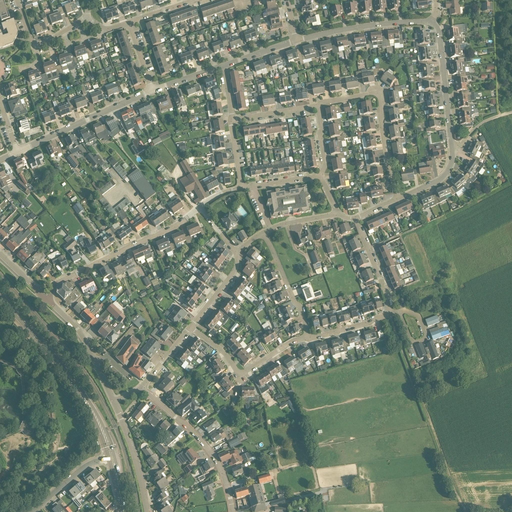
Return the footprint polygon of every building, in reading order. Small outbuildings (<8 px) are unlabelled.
[(130,14),(127,6),(126,2),(126,1),(125,0),(122,0),(116,2),(117,5),(120,12),(123,11),(124,16),(130,14)] [(135,1),(134,0),(130,0),(126,1),(126,2),(127,6),(130,14),(136,13),(134,8),(137,7),(135,1)] [(134,0),(135,1),(137,7),(140,6),(142,11),(147,9),(144,0),(134,0)] [(154,1),(153,0),(144,0),(147,9),(153,7),(151,2),(154,1)] [(387,9),(385,0),(379,0),(380,0),(379,0),(380,2),(375,3),(376,13),(384,12),(383,9),(387,9)] [(401,7),(400,0),(389,0),(391,11),(398,10),(398,7),(401,7)] [(415,0),(417,10),(428,9),(427,1),(424,2),(424,0),(415,0)] [(233,15),(232,13),(231,10),(234,9),(231,1),(226,2),(230,14),(231,16),(233,15)] [(372,10),(371,1),(368,1),(368,4),(361,5),(362,14),(369,13),(369,10),(372,10)] [(69,5),(68,2),(61,4),(62,8),(61,8),(63,15),(66,14),(67,15),(70,14),(71,16),(73,15),(69,5)] [(228,15),(230,14),(226,2),(221,4),(224,12),(227,11),(228,15)] [(312,11),(312,10),(315,10),(316,9),(315,5),(313,4),(309,5),(309,2),(303,3),(303,6),(301,7),(303,13),(312,11)] [(446,3),(446,7),(446,9),(450,9),(451,15),(459,15),(458,8),(459,7),(459,2),(446,3)] [(75,3),(69,5),(73,15),(75,15),(75,14),(75,13),(78,11),(75,3)] [(275,3),(266,5),(267,10),(266,10),(267,14),(279,11),(277,6),(276,6),(275,3)] [(357,3),(346,4),(347,16),(355,15),(354,12),(358,12),(357,6),(357,3)] [(493,11),(493,4),(482,4),(482,12),(493,11)] [(120,12),(117,5),(109,8),(110,12),(113,20),(119,18),(117,13),(120,12)] [(216,6),(211,7),(214,16),(216,15),(218,18),(220,17),(216,6)] [(344,14),(342,7),(332,9),(334,19),(341,17),(340,14),(344,14)] [(63,15),(61,8),(58,9),(60,13),(54,15),(58,25),(60,25),(59,25),(59,23),(63,22),(61,16),(63,15)] [(198,27),(197,25),(195,20),(198,19),(195,9),(190,10),(194,22),(195,26),(196,27),(198,27)] [(200,11),(203,19),(206,18),(207,22),(209,21),(206,9),(200,11)] [(191,23),(194,22),(190,10),(185,12),(187,20),(190,19),(191,23)] [(104,11),(101,12),(103,18),(106,17),(107,22),(113,20),(110,12),(104,14),(104,11)] [(269,17),(270,22),(279,20),(278,17),(280,16),(279,11),(267,14),(267,17),(269,17)] [(44,14),(46,18),(48,25),(51,24),(52,26),(55,24),(56,26),(58,25),(54,15),(51,16),(49,13),(44,14)] [(317,23),(315,15),(314,15),(313,13),(307,15),(308,18),(305,19),(307,25),(317,23)] [(48,25),(46,18),(44,14),(41,16),(44,24),(39,26),(42,35),(45,35),(44,35),(44,33),(47,32),(45,26),(48,25)] [(185,29),(183,25),(179,14),(174,16),(177,24),(180,23),(181,26),(180,27),(181,30),(185,29)] [(2,34),(0,34),(0,47),(2,47),(2,48),(13,45),(15,41),(14,41),(13,40),(15,36),(16,37),(18,33),(14,23),(13,23),(12,20),(5,23),(6,23),(1,25),(3,31),(6,30),(8,35),(3,37),(2,34)] [(271,27),(270,27),(270,31),(282,28),(281,23),(280,23),(279,20),(270,22),(271,27)] [(159,27),(163,26),(165,25),(164,23),(162,23),(159,24),(158,22),(146,26),(147,31),(159,27)] [(257,32),(255,24),(252,25),(253,28),(249,29),(248,27),(247,27),(246,27),(248,30),(248,33),(251,41),(257,39),(255,33),(257,32)] [(449,36),(461,34),(464,34),(463,25),(454,26),(455,29),(447,30),(448,33),(449,36)] [(42,35),(39,26),(33,28),(36,36),(40,35),(41,36),(40,36),(41,37),(42,35)] [(159,27),(147,31),(149,36),(157,33),(156,31),(160,29),(159,27)] [(239,31),(241,36),(241,38),(244,37),(246,43),(251,41),(248,33),(248,30),(246,27),(241,28),(242,30),(239,31)] [(428,33),(425,33),(425,30),(416,31),(417,35),(418,35),(419,40),(430,39),(429,35),(428,33)] [(393,33),(394,41),(394,45),(400,44),(400,45),(403,45),(403,42),(402,36),(399,36),(399,32),(393,33)] [(114,39),(115,42),(127,38),(125,33),(117,35),(118,38),(114,39)] [(394,45),(394,41),(393,33),(388,33),(388,37),(385,37),(386,47),(390,47),(390,45),(394,45)] [(373,47),(378,46),(376,34),(371,35),(371,38),(368,39),(370,50),(373,49),(373,47)] [(378,48),(386,47),(385,37),(382,37),(382,34),(376,34),(378,46),(378,48)] [(462,43),(461,34),(449,36),(449,38),(448,38),(449,41),(456,40),(456,43),(462,43)] [(227,47),(229,46),(231,50),(236,48),(233,40),(232,36),(227,38),(226,36),(223,37),(226,45),(227,47)] [(361,48),(366,47),(367,50),(370,50),(368,39),(365,39),(365,36),(359,37),(361,48)] [(162,37),(151,41),(153,46),(161,44),(160,41),(163,40),(162,37)] [(223,46),(226,45),(223,37),(220,38),(221,43),(216,44),(219,52),(225,51),(223,46)] [(356,49),(361,48),(359,37),(354,38),(354,41),(351,42),(352,48),(353,52),(356,51),(356,49)] [(241,46),(238,38),(233,40),(236,48),(241,46)] [(349,48),(352,48),(351,42),(348,42),(348,39),(342,40),(344,48),(349,47),(349,48)] [(430,42),(430,39),(419,40),(419,43),(417,43),(414,44),(414,49),(418,48),(424,48),(424,45),(430,44),(429,43),(430,42)] [(335,45),(335,46),(336,54),(340,54),(339,49),(344,48),(342,40),(337,41),(338,44),(335,45)] [(108,54),(106,48),(105,45),(104,44),(102,45),(101,43),(100,44),(99,41),(95,42),(100,57),(108,54)] [(88,49),(92,60),(100,57),(95,42),(91,44),(91,47),(90,47),(91,48),(88,49)] [(327,52),(332,51),(333,55),(336,54),(335,46),(331,47),(330,42),(325,43),(327,52)] [(130,48),(128,43),(120,46),(121,49),(118,50),(119,52),(130,48)] [(207,43),(204,44),(205,46),(200,48),(204,60),(209,58),(206,49),(209,48),(207,43)] [(323,57),(323,56),(328,55),(327,52),(325,43),(320,44),(321,49),(318,50),(320,58),(323,57)] [(450,53),(465,51),(464,51),(465,46),(463,46),(462,43),(456,43),(457,46),(449,47),(450,50),(450,53)] [(211,46),(212,47),(214,54),(219,52),(216,44),(211,46)] [(187,64),(182,50),(181,45),(178,46),(180,51),(181,53),(178,54),(182,66),(187,64)] [(87,55),(88,58),(89,61),(92,60),(88,49),(86,50),(85,49),(84,49),(83,46),(79,48),(82,57),(87,55)] [(152,50),(154,55),(162,53),(161,50),(165,49),(164,46),(152,50)] [(308,47),(311,59),(316,58),(317,59),(320,58),(318,50),(315,51),(313,46),(308,47)] [(199,61),(204,60),(200,48),(196,49),(195,47),(194,47),(191,48),(194,56),(196,55),(199,61)] [(312,62),(311,59),(308,47),(303,49),(304,53),(301,54),(302,57),(304,64),(312,62)] [(73,57),(73,59),(75,65),(83,62),(82,57),(79,48),(74,50),(75,52),(74,53),(75,56),(73,57)] [(182,50),(187,64),(193,62),(191,57),(194,56),(191,48),(188,49),(188,51),(185,52),(184,49),(182,50)] [(420,53),(421,57),(432,55),(431,52),(430,52),(430,50),(424,51),(424,48),(418,48),(418,54),(420,53)] [(295,63),(300,62),(301,66),(304,65),(304,64),(302,57),(301,54),(298,55),(296,51),(291,52),(294,61),(295,63)] [(465,59),(465,51),(450,53),(451,55),(450,55),(450,58),(458,57),(458,60),(464,60),(465,59)] [(294,61),(291,52),(286,54),(287,59),(284,60),(286,66),(288,70),(291,69),(289,62),(294,61)] [(134,59),(132,53),(124,56),(125,59),(121,60),(122,62),(134,59)] [(63,56),(66,65),(68,70),(76,67),(75,65),(73,59),(71,60),(70,57),(68,57),(67,55),(63,56)] [(432,55),(421,57),(421,62),(419,62),(419,65),(426,65),(426,62),(431,61),(431,59),(432,59),(432,55)] [(68,70),(66,65),(63,56),(59,58),(60,60),(59,61),(60,66),(58,67),(60,73),(61,76),(64,75),(63,72),(68,70)] [(275,58),(277,66),(283,64),(283,67),(286,66),(284,60),(281,61),(280,56),(275,58)] [(158,66),(166,63),(165,60),(168,59),(167,57),(156,61),(158,66)] [(268,65),(270,72),(273,71),(272,68),(277,66),(275,58),(269,60),(271,64),(268,65)] [(466,63),(464,63),(464,60),(458,60),(458,63),(451,64),(451,67),(452,67),(452,70),(465,68),(467,68),(466,63)] [(267,70),(267,73),(270,72),(268,65),(265,66),(264,62),(259,64),(261,72),(267,70)] [(61,76),(60,73),(58,67),(55,68),(54,65),(53,65),(52,63),(48,64),(51,73),(53,79),(58,77),(61,76)] [(53,79),(51,73),(48,64),(43,66),(44,68),(43,69),(45,75),(42,75),(45,81),(46,85),(49,84),(48,80),(53,79)] [(252,71),(254,77),(257,76),(256,74),(261,72),(259,64),(253,65),(255,70),(252,71)] [(422,68),(423,73),(433,72),(433,68),(432,69),(432,67),(426,67),(426,65),(419,65),(420,68),(422,68)] [(169,73),(168,70),(172,69),(171,67),(159,71),(161,76),(169,73)] [(466,73),(465,71),(466,71),(465,68),(452,70),(452,72),(452,75),(460,74),(460,77),(470,76),(470,74),(469,73),(466,73)] [(127,77),(137,74),(136,69),(128,71),(129,75),(127,76),(127,77)] [(373,70),(373,71),(367,71),(368,75),(369,84),(375,83),(374,77),(377,76),(376,70),(373,70)] [(389,70),(387,73),(381,81),(386,84),(391,77),(394,73),(389,70)] [(46,85),(45,81),(42,75),(40,76),(39,73),(38,74),(37,71),(32,73),(36,84),(42,82),(43,86),(46,85)] [(360,79),(363,79),(364,85),(369,84),(368,75),(362,76),(362,72),(359,73),(360,79)] [(421,79),(421,82),(429,81),(428,81),(427,79),(433,78),(433,76),(434,76),(433,72),(423,73),(423,79),(421,79)] [(37,85),(36,84),(32,73),(28,74),(29,77),(28,77),(29,80),(26,81),(28,87),(31,86),(31,87),(37,85)] [(359,89),(357,80),(360,79),(359,73),(356,73),(357,79),(351,80),(353,89),(359,89)] [(456,86),(466,85),(467,85),(467,82),(470,81),(471,80),(471,76),(470,76),(460,77),(460,80),(456,81),(456,83),(455,83),(456,86)] [(351,80),(351,77),(345,78),(342,78),(344,85),(346,84),(347,90),(353,89),(351,80)] [(390,88),(396,80),(391,77),(386,84),(390,88)] [(342,78),(340,79),(340,78),(334,79),(335,83),(336,92),(342,91),(341,85),(344,85),(342,78)] [(129,86),(130,86),(131,88),(141,85),(139,79),(132,82),(128,83),(129,86)] [(204,82),(207,90),(211,88),(214,96),(218,94),(219,94),(218,91),(218,90),(217,86),(217,88),(215,89),(211,79),(204,82)] [(327,88),(330,87),(331,93),(336,92),(335,83),(329,84),(329,80),(326,81),(327,88)] [(325,94),(324,88),(327,88),(326,81),(323,81),(323,85),(318,86),(319,95),(325,94)] [(421,82),(419,82),(420,88),(421,88),(422,91),(435,90),(435,84),(429,84),(429,81),(421,82)] [(6,94),(15,91),(13,85),(15,85),(15,82),(9,84),(10,86),(6,88),(7,89),(4,90),(6,94)] [(110,85),(111,87),(113,96),(119,94),(117,89),(120,88),(118,82),(110,85)] [(309,84),(310,91),(313,90),(314,96),(319,95),(318,86),(312,87),(312,83),(309,84)] [(303,101),(309,100),(307,91),(310,91),(309,84),(306,84),(307,91),(302,91),(303,101)] [(79,100),(82,108),(87,107),(86,102),(88,101),(86,95),(83,85),(80,87),(84,98),(79,100)] [(113,96),(111,87),(110,85),(102,88),(104,94),(107,93),(108,97),(113,96)] [(201,92),(198,85),(193,87),(193,86),(186,89),(188,97),(196,94),(195,94),(201,92)] [(463,91),(463,94),(469,94),(469,88),(466,88),(466,85),(456,86),(456,90),(457,90),(457,92),(463,91)] [(95,95),(98,103),(103,101),(101,95),(104,94),(102,88),(94,90),(95,95)] [(301,88),(296,89),(293,89),(294,96),(297,96),(298,102),(303,101),(302,91),(301,88)] [(294,96),(293,89),(290,90),(290,93),(285,94),(286,104),(292,103),(291,97),(294,96)] [(401,90),(395,91),(395,94),(389,95),(390,100),(399,99),(398,93),(402,93),(401,90)] [(13,101),(13,100),(20,98),(19,95),(17,96),(15,91),(6,94),(7,98),(10,97),(10,98),(12,98),(13,101)] [(183,99),(180,91),(174,93),(177,102),(175,102),(178,110),(186,107),(183,99)] [(273,93),(268,94),(270,106),(275,106),(274,99),(277,99),(276,92),(273,93)] [(286,104),(285,94),(279,95),(279,92),(276,92),(277,99),(280,98),(281,105),(286,104)] [(424,94),(424,96),(423,98),(423,103),(427,103),(437,102),(436,96),(431,96),(431,93),(424,94)] [(469,94),(463,94),(463,97),(458,98),(458,100),(457,100),(457,103),(468,102),(477,102),(476,96),(476,93),(471,93),(469,94)] [(86,95),(88,101),(91,100),(93,105),(98,103),(95,95),(90,96),(89,94),(86,95)] [(270,106),(268,94),(267,94),(259,95),(260,102),(263,101),(264,107),(270,106)] [(157,103),(161,113),(172,109),(168,96),(163,98),(164,100),(157,103)] [(20,98),(13,100),(14,103),(9,104),(13,114),(22,111),(24,111),(22,105),(21,106),(19,101),(21,101),(20,98)] [(70,100),(69,98),(66,99),(69,106),(63,107),(66,116),(72,114),(69,107),(72,106),(70,100)] [(82,108),(79,100),(74,102),(73,99),(70,100),(72,106),(75,105),(77,110),(82,108)] [(391,106),(397,105),(397,107),(404,106),(404,103),(400,104),(399,99),(390,100),(391,106)] [(214,105),(214,102),(207,104),(208,107),(211,106),(212,111),(221,110),(220,104),(214,105)] [(438,107),(437,102),(427,103),(428,106),(425,106),(426,112),(429,111),(429,112),(433,111),(432,108),(438,107)] [(474,106),(470,105),(468,105),(468,102),(457,103),(458,107),(459,107),(459,109),(465,108),(465,111),(471,110),(474,110),(474,106)] [(153,106),(150,107),(149,104),(143,106),(148,119),(149,121),(151,123),(155,122),(154,120),(154,119),(153,117),(151,114),(153,114),(153,115),(154,115),(155,115),(157,114),(153,106)] [(139,120),(141,124),(141,125),(142,125),(144,128),(145,126),(151,123),(149,121),(148,119),(143,106),(137,109),(140,116),(140,115),(141,118),(139,120)] [(398,110),(405,109),(404,106),(397,107),(398,110),(389,112),(390,117),(399,116),(398,110)] [(47,112),(48,115),(50,123),(56,121),(54,115),(56,114),(54,108),(54,107),(51,109),(50,110),(49,111),(47,112)] [(58,109),(57,107),(54,108),(56,114),(59,113),(61,118),(66,116),(63,107),(58,109)] [(367,118),(367,115),(373,114),(372,109),(363,110),(363,116),(360,116),(360,119),(367,118)] [(137,120),(136,119),(135,117),(134,117),(132,110),(126,113),(130,122),(132,126),(133,128),(136,133),(144,129),(144,128),(142,125),(141,125),(141,124),(139,120),(137,120)] [(209,118),(209,121),(216,119),(215,117),(222,115),(221,110),(212,111),(213,117),(209,118)] [(433,111),(429,112),(429,115),(427,115),(428,121),(434,120),(434,117),(439,116),(439,110),(433,111)] [(474,110),(471,110),(465,111),(465,114),(460,114),(460,116),(459,117),(459,120),(470,119),(472,119),(472,116),(475,115),(478,114),(478,110),(474,110)] [(120,115),(127,131),(133,128),(132,126),(130,122),(126,113),(120,115)] [(42,126),(50,123),(48,115),(42,117),(41,114),(38,115),(42,126)] [(341,119),(337,120),(336,115),(327,116),(328,122),(334,121),(335,123),(341,122),(341,119)] [(391,123),(397,122),(398,125),(404,124),(404,121),(403,121),(402,115),(399,116),(390,117),(391,123)] [(30,131),(29,128),(26,121),(25,118),(17,121),(18,124),(16,124),(19,134),(23,133),(30,131)] [(360,119),(357,120),(358,128),(361,128),(365,127),(375,125),(374,120),(368,121),(367,118),(360,119)] [(118,132),(117,129),(112,119),(106,122),(108,126),(105,128),(107,132),(109,136),(112,135),(118,132)] [(216,119),(209,121),(205,121),(206,124),(210,123),(210,129),(214,128),(223,127),(222,121),(216,122),(216,119)] [(465,128),(473,127),(473,124),(470,124),(470,119),(459,120),(460,124),(461,124),(461,126),(466,125),(467,128),(465,128)] [(335,123),(335,126),(329,127),(330,133),(339,131),(338,126),(342,125),(341,122),(335,123)] [(426,133),(435,132),(435,129),(440,128),(440,122),(430,123),(430,127),(428,127),(428,129),(426,130),(426,133)] [(108,137),(109,136),(107,132),(104,133),(100,124),(93,127),(96,135),(97,135),(98,138),(100,140),(103,139),(104,142),(109,140),(108,137)] [(398,125),(398,127),(389,129),(390,135),(400,133),(399,128),(405,126),(404,124),(398,125)] [(368,135),(367,132),(376,131),(375,125),(365,127),(366,132),(361,133),(361,136),(368,135)] [(31,127),(29,128),(30,131),(23,133),(25,138),(27,137),(29,136),(42,132),(40,127),(32,130),(31,127)] [(209,135),(210,138),(216,137),(216,134),(224,132),(223,127),(214,128),(215,134),(209,135)] [(92,133),(88,134),(87,130),(81,133),(84,141),(86,144),(89,142),(89,143),(96,141),(92,133)] [(331,138),(337,137),(337,140),(344,139),(344,136),(340,137),(339,131),(330,133),(331,138)] [(162,142),(171,137),(169,134),(168,132),(159,136),(162,142)] [(405,141),(404,138),(403,132),(400,133),(390,135),(391,140),(397,139),(398,142),(405,141)] [(375,137),(368,138),(368,135),(361,136),(362,139),(363,145),(366,144),(375,142),(375,137)] [(68,147),(66,148),(72,155),(79,151),(75,142),(74,142),(72,137),(65,140),(68,147)] [(216,137),(210,138),(207,138),(208,147),(215,145),(224,144),(223,138),(217,139),(216,137)] [(337,140),(338,143),(329,145),(330,150),(339,149),(338,143),(345,142),(344,139),(337,140)] [(136,140),(132,142),(139,154),(145,150),(143,147),(141,148),(136,140)] [(393,151),(403,150),(402,144),(405,144),(405,141),(398,142),(398,145),(392,146),(393,151)] [(376,148),(375,142),(366,144),(367,149),(364,150),(364,153),(371,152),(370,149),(376,148)] [(483,148),(484,145),(479,142),(477,145),(472,143),(470,148),(478,152),(480,147),(483,148)] [(219,153),(219,151),(225,149),(224,144),(215,145),(216,151),(212,152),(212,155),(219,153)] [(445,158),(443,147),(435,149),(435,145),(429,146),(430,154),(433,153),(434,158),(440,157),(440,159),(445,158)] [(50,157),(54,155),(55,157),(57,156),(62,154),(58,148),(56,150),(54,146),(46,149),(50,157)] [(471,159),(476,161),(479,162),(480,160),(479,159),(482,154),(478,152),(470,148),(467,153),(472,156),(471,159)] [(338,157),(344,156),(344,153),(340,154),(339,149),(330,150),(331,156),(337,155),(338,157)] [(400,156),(401,159),(407,157),(407,155),(406,155),(406,149),(403,150),(393,151),(394,157),(400,156)] [(377,154),(371,155),(371,152),(364,153),(365,156),(365,161),(378,159),(377,154)] [(36,163),(43,160),(40,153),(32,156),(34,159),(28,162),(32,169),(38,166),(36,163)] [(212,155),(213,157),(211,158),(212,163),(218,162),(227,161),(226,155),(220,156),(219,153),(212,155)] [(95,161),(90,154),(86,157),(91,163),(95,161)] [(75,169),(80,166),(78,164),(72,156),(67,159),(75,169)] [(99,157),(98,156),(94,159),(100,166),(104,163),(99,157)] [(338,157),(338,160),(332,161),(333,167),(342,165),(341,160),(345,159),(344,156),(338,157)] [(17,170),(16,170),(18,174),(22,172),(22,173),(23,172),(22,170),(24,169),(23,167),(27,165),(24,158),(20,160),(19,160),(17,161),(14,163),(17,170)] [(374,169),(373,166),(379,165),(378,159),(365,161),(366,167),(367,170),(374,169)] [(426,161),(427,163),(418,164),(420,175),(431,173),(429,167),(433,166),(431,160),(426,161)] [(217,171),(222,170),(222,167),(228,166),(227,161),(218,162),(218,168),(215,168),(215,171),(217,171)] [(467,166),(475,171),(479,174),(482,169),(485,165),(479,162),(476,161),(477,161),(475,164),(471,161),(467,166)] [(347,170),(346,170),(343,171),(342,165),(333,167),(334,172),(340,171),(340,174),(347,173),(347,170)] [(472,176),(475,171),(467,166),(464,171),(469,174),(466,177),(473,183),(474,183),(473,183),(477,179),(472,176)] [(137,170),(135,167),(132,169),(133,171),(129,174),(130,176),(137,170)] [(172,180),(169,176),(163,169),(159,172),(161,175),(168,183),(172,180)] [(367,173),(368,173),(373,172),(374,177),(381,176),(383,176),(382,170),(374,171),(374,169),(367,170),(367,173)] [(5,188),(7,191),(10,190),(8,186),(4,179),(6,178),(2,170),(1,170),(0,170),(0,178),(5,188)] [(156,194),(138,170),(128,177),(146,202),(151,198),(156,194)] [(214,179),(217,178),(214,171),(210,172),(214,178),(209,181),(214,189),(219,187),(214,179)] [(412,171),(402,173),(403,181),(414,180),(412,171)] [(340,174),(341,177),(335,178),(336,184),(345,182),(344,177),(348,176),(347,173),(340,174)] [(192,174),(187,177),(180,181),(186,194),(193,190),(201,202),(207,198),(192,174)] [(19,176),(25,186),(26,186),(27,187),(30,186),(29,184),(27,185),(21,175),(19,176)] [(465,190),(473,183),(466,177),(464,179),(460,175),(456,179),(462,186),(464,188),(465,190)] [(462,186),(456,179),(451,183),(455,187),(452,189),(455,194),(459,192),(464,188),(462,186)] [(31,192),(19,181),(16,185),(28,196),(31,192)] [(209,192),(214,189),(209,181),(204,184),(202,181),(200,182),(203,188),(206,187),(209,192)] [(345,182),(336,184),(337,189),(343,188),(343,191),(350,190),(350,187),(346,187),(345,182)] [(368,193),(371,193),(372,199),(378,198),(376,189),(371,190),(370,186),(369,184),(367,184),(368,193)] [(442,188),(445,197),(451,194),(452,197),(455,194),(452,189),(449,191),(447,186),(442,188)] [(304,187),(288,189),(289,192),(284,192),(284,190),(268,193),(268,194),(267,195),(268,202),(266,207),(269,208),(270,217),(271,217),(273,218),(273,219),(288,216),(287,212),(292,212),(293,215),(308,213),(308,212),(309,210),(310,210),(308,200),(310,199),(309,197),(307,195),(306,188),(305,188),(304,188),(304,187)] [(442,188),(436,191),(438,196),(436,197),(438,203),(439,204),(442,203),(442,202),(447,200),(445,197),(442,188)] [(104,198),(102,196),(98,191),(94,195),(98,199),(100,202),(104,198)] [(436,197),(433,198),(431,193),(425,196),(429,204),(434,202),(436,205),(439,204),(438,203),(436,197)] [(12,200),(7,194),(4,196),(8,201),(10,202),(12,200)] [(170,199),(171,201),(173,204),(178,212),(183,208),(179,203),(182,202),(178,196),(176,198),(175,196),(170,199)] [(358,200),(352,201),(354,210),(359,209),(358,203),(361,202),(360,196),(357,196),(358,200)] [(419,204),(422,210),(425,209),(424,206),(429,204),(425,196),(420,198),(422,203),(419,204)] [(348,211),(354,210),(352,201),(347,202),(346,198),(343,199),(344,205),(347,205),(348,211)] [(31,205),(25,199),(22,203),(28,208),(31,205)] [(413,213),(415,212),(410,202),(405,205),(409,212),(412,210),(413,213)] [(160,205),(161,207),(162,208),(157,211),(159,214),(164,221),(169,218),(165,213),(168,211),(164,206),(162,203),(160,205)] [(76,213),(82,208),(79,204),(73,208),(76,213)] [(168,211),(170,210),(174,215),(178,212),(173,204),(169,207),(166,204),(164,206),(168,211)] [(406,213),(409,212),(405,205),(400,207),(405,217),(407,216),(406,213)] [(117,214),(113,210),(111,207),(107,211),(112,218),(117,214)] [(395,209),(399,216),(402,215),(403,218),(405,217),(400,207),(395,209)] [(394,224),(396,223),(392,213),(387,215),(390,222),(393,221),(394,224)] [(159,214),(155,217),(160,224),(164,221),(159,214)] [(230,216),(229,215),(221,221),(229,231),(236,225),(235,224),(238,222),(232,214),(230,216)] [(390,230),(388,227),(387,224),(390,222),(387,215),(382,218),(386,227),(388,231),(390,230)] [(22,227),(27,222),(21,216),(16,221),(22,227)] [(135,220),(138,224),(142,229),(148,226),(144,220),(141,216),(139,217),(139,218),(136,220),(136,219),(135,220)] [(155,228),(160,224),(155,217),(150,220),(155,228)] [(384,228),(386,227),(382,218),(377,220),(380,227),(383,226),(384,228)] [(142,229),(138,224),(135,220),(133,221),(133,222),(130,223),(137,233),(142,229)] [(376,232),(377,232),(378,231),(377,228),(380,227),(377,220),(372,222),(376,232)] [(27,222),(22,227),(25,230),(30,226),(27,222)] [(370,231),(373,230),(374,233),(376,232),(372,222),(367,224),(370,231)] [(123,225),(125,229),(122,231),(126,237),(132,233),(125,223),(123,225)] [(200,233),(202,236),(205,235),(202,229),(199,230),(197,224),(192,227),(195,235),(200,233)] [(346,234),(345,233),(350,232),(347,225),(333,229),(335,233),(338,232),(338,230),(341,229),(341,231),(342,235),(346,234)] [(11,226),(8,229),(0,237),(0,240),(2,243),(9,235),(8,233),(10,231),(13,228),(11,226)] [(112,233),(115,237),(118,236),(121,241),(126,237),(122,231),(119,227),(114,230),(113,227),(110,229),(112,233)] [(192,242),(192,241),(190,237),(195,235),(192,227),(186,229),(190,236),(187,237),(190,244),(192,242)] [(0,237),(8,229),(7,228),(2,232),(0,231),(0,230),(0,237)] [(324,239),(324,237),(330,235),(328,228),(325,229),(325,230),(322,231),(321,228),(314,230),(317,241),(324,239)] [(101,233),(103,234),(102,235),(110,246),(115,243),(112,239),(115,237),(112,233),(110,229),(110,230),(105,233),(104,231),(101,233)] [(22,236),(19,239),(23,242),(27,238),(31,234),(28,230),(24,235),(22,236)] [(247,239),(243,231),(237,235),(242,243),(247,239)] [(304,245),(312,242),(312,241),(308,231),(305,232),(306,235),(301,238),(299,234),(295,236),(299,246),(304,245)] [(187,237),(184,238),(182,233),(177,235),(180,244),(185,241),(187,245),(190,244),(187,237)] [(19,239),(22,236),(20,234),(16,238),(14,238),(6,246),(9,250),(17,242),(18,240),(19,239)] [(110,246),(102,235),(101,234),(100,235),(99,236),(95,240),(100,248),(103,246),(105,249),(110,246)] [(172,237),(174,243),(171,244),(174,250),(177,249),(175,246),(180,244),(177,235),(172,237)] [(344,245),(349,243),(351,248),(358,245),(356,240),(353,241),(352,238),(343,242),(344,245)] [(70,255),(74,263),(80,260),(76,252),(74,253),(71,250),(76,245),(71,239),(63,247),(70,255)] [(171,244),(169,245),(166,239),(161,242),(165,250),(166,254),(171,252),(171,251),(174,250),(171,244)] [(87,248),(93,255),(99,251),(93,243),(92,244),(89,240),(81,246),(85,250),(87,248)] [(328,255),(333,253),(330,241),(324,243),(328,255)] [(13,253),(20,246),(17,242),(9,250),(13,253)] [(165,250),(161,242),(156,244),(158,250),(156,251),(158,257),(161,256),(160,252),(165,250)] [(226,261),(227,260),(227,259),(226,258),(228,255),(222,250),(224,248),(219,244),(215,249),(219,252),(218,254),(217,255),(225,260),(226,261)] [(20,260),(32,248),(28,245),(23,251),(23,250),(17,257),(20,260)] [(354,255),(358,254),(357,251),(360,250),(358,245),(351,248),(352,251),(351,252),(350,255),(350,257),(353,256),(354,255)] [(32,248),(20,260),(24,264),(30,257),(29,257),(34,250),(32,248)] [(143,253),(144,257),(146,261),(152,258),(147,248),(138,252),(140,255),(143,253)] [(58,251),(47,257),(48,258),(49,260),(50,259),(53,265),(59,262),(62,269),(68,266),(63,256),(58,251)] [(217,255),(218,254),(213,251),(212,254),(216,257),(214,259),(221,265),(223,266),(223,265),(224,263),(223,263),(225,260),(217,255)] [(249,262),(255,267),(256,268),(260,263),(256,260),(259,257),(251,251),(247,256),(251,259),(249,262)] [(314,270),(322,268),(320,263),(316,251),(310,254),(314,265),(312,265),(314,270)] [(390,254),(393,253),(392,251),(382,255),(384,260),(391,257),(390,254)] [(47,257),(46,255),(44,252),(40,255),(38,253),(37,254),(26,265),(31,271),(33,269),(35,271),(48,258),(47,257)] [(140,255),(138,252),(132,254),(135,261),(144,257),(143,253),(140,255)] [(358,254),(354,255),(355,258),(357,263),(365,260),(363,255),(359,256),(358,254)] [(126,264),(123,266),(126,272),(132,269),(130,265),(134,264),(129,256),(123,259),(126,264)] [(210,256),(208,258),(209,259),(205,264),(207,266),(212,270),(214,267),(219,271),(220,270),(219,269),(220,268),(219,267),(221,265),(214,259),(210,256)] [(359,271),(365,269),(362,270),(361,268),(367,265),(365,260),(357,263),(359,268),(358,268),(359,271)] [(394,264),(397,263),(396,261),(386,265),(388,270),(393,267),(395,267),(394,264)] [(126,272),(123,266),(120,267),(118,262),(111,265),(116,273),(119,271),(121,275),(126,272)] [(243,273),(249,278),(254,272),(251,269),(254,267),(248,262),(243,268),(245,270),(243,273)] [(46,274),(51,269),(46,265),(38,273),(43,278),(47,275),(46,274)] [(203,271),(199,268),(198,270),(197,270),(201,273),(202,273),(209,278),(211,276),(212,276),(213,275),(213,276),(214,275),(210,272),(212,270),(207,266),(203,271)] [(397,269),(395,270),(393,267),(388,270),(386,270),(388,275),(398,271),(397,269)] [(111,270),(109,272),(107,268),(100,271),(104,279),(108,277),(109,280),(115,277),(111,270)] [(364,279),(371,275),(369,270),(366,272),(365,269),(359,271),(357,272),(359,275),(362,274),(364,278),(361,280),(364,279)] [(202,273),(201,273),(197,270),(195,273),(194,275),(205,283),(207,280),(208,281),(209,280),(210,281),(210,279),(209,278),(202,273)] [(400,276),(399,273),(398,271),(388,275),(390,281),(400,276)] [(277,276),(276,276),(275,273),(270,275),(269,273),(263,275),(264,278),(266,277),(268,283),(278,279),(277,276)] [(371,275),(364,279),(366,283),(365,284),(366,287),(372,285),(370,282),(373,280),(371,275)] [(402,281),(402,279),(400,276),(390,281),(393,286),(402,281)] [(151,285),(147,278),(143,280),(147,288),(151,285)] [(204,294),(205,293),(203,292),(206,289),(199,285),(201,282),(196,278),(193,283),(191,286),(195,289),(202,294),(203,295),(204,294)] [(248,292),(245,290),(247,287),(250,290),(251,290),(254,286),(249,282),(247,284),(241,279),(239,282),(238,281),(237,282),(236,283),(237,284),(248,292)] [(96,291),(94,285),(91,281),(85,284),(84,283),(79,286),(83,294),(89,291),(91,293),(96,291)] [(279,287),(281,287),(279,281),(267,286),(270,291),(272,290),(273,293),(281,290),(279,287)] [(395,291),(405,286),(402,281),(393,286),(395,291)] [(76,288),(73,284),(72,282),(69,284),(68,283),(62,286),(57,292),(56,294),(66,303),(64,305),(67,308),(69,306),(71,308),(82,297),(75,289),(76,288)] [(248,293),(248,292),(237,284),(235,287),(234,286),(233,287),(232,288),(234,289),(241,294),(243,292),(247,295),(248,293)] [(308,285),(301,287),(304,296),(306,303),(318,298),(316,294),(313,295),(310,288),(309,288),(308,285)] [(200,297),(202,294),(195,289),(191,286),(189,288),(193,291),(191,294),(198,299),(200,300),(201,299),(200,299),(201,298),(200,297)] [(236,298),(234,301),(239,305),(241,302),(237,299),(239,296),(243,300),(245,298),(241,294),(234,289),(231,291),(230,291),(230,292),(229,291),(228,292),(236,298)] [(196,305),(197,304),(197,303),(196,302),(198,299),(191,294),(187,291),(185,293),(190,296),(188,298),(195,304),(196,305)] [(274,302),(275,305),(285,301),(284,298),(286,297),(284,292),(272,297),(274,302)] [(193,307),(195,304),(188,298),(183,295),(182,297),(186,300),(184,303),(182,306),(187,310),(189,307),(193,310),(194,309),(193,308),(194,307),(193,307)] [(236,311),(235,310),(232,308),(234,305),(237,307),(239,305),(234,301),(232,303),(226,298),(225,299),(225,300),(225,301),(226,302),(224,304),(231,310),(235,313),(236,311)] [(373,307),(375,307),(376,307),(374,302),(374,300),(372,301),(372,303),(366,305),(369,314),(374,312),(373,307)] [(359,311),(362,310),(363,315),(369,314),(366,305),(365,301),(360,303),(360,304),(357,305),(359,311)] [(85,321),(93,312),(96,309),(96,310),(102,304),(100,302),(94,308),(94,307),(92,305),(88,309),(80,317),(85,321)] [(228,313),(231,310),(224,304),(222,303),(221,304),(222,304),(221,305),(222,306),(220,309),(231,318),(232,316),(228,313)] [(79,315),(84,309),(79,304),(74,310),(79,315)] [(96,309),(93,312),(85,321),(89,325),(90,324),(93,327),(95,324),(98,321),(97,320),(96,318),(95,319),(93,317),(98,312),(98,311),(103,306),(102,304),(96,310),(96,309)] [(112,305),(106,311),(110,314),(116,320),(117,320),(122,315),(119,311),(120,310),(117,307),(116,308),(112,305)] [(352,316),(351,316),(352,319),(358,318),(356,312),(359,311),(357,305),(355,306),(356,309),(350,311),(350,312),(352,316)] [(172,314),(168,319),(176,325),(181,319),(182,320),(186,315),(176,306),(170,313),(172,314)] [(283,317),(293,313),(291,310),(291,311),(290,308),(285,310),(283,307),(277,309),(280,315),(282,314),(283,317)] [(346,308),(347,308),(346,309),(347,310),(342,312),(343,315),(345,323),(350,321),(349,317),(351,316),(352,316),(350,312),(350,311),(349,307),(347,308),(346,308)] [(214,314),(212,316),(219,322),(223,325),(224,323),(220,320),(224,315),(219,311),(218,313),(214,310),(213,311),(213,312),(213,313),(214,314)] [(110,314),(106,311),(97,320),(98,321),(95,324),(98,327),(110,314)] [(341,311),(336,312),(333,313),(334,317),(335,320),(338,320),(339,324),(345,323),(343,315),(342,312),(341,311)] [(294,316),(293,313),(283,317),(284,321),(281,322),(281,323),(283,327),(290,324),(289,321),(294,319),(293,317),(294,316)] [(333,313),(325,315),(325,317),(326,319),(327,321),(329,320),(331,325),(336,324),(335,320),(334,317),(333,313)] [(116,320),(120,324),(121,323),(126,318),(122,315),(117,320),(116,320)] [(134,324),(141,317),(138,315),(131,322),(134,324)] [(210,318),(208,321),(215,327),(219,330),(220,328),(217,325),(219,322),(212,316),(210,315),(209,316),(210,316),(209,317),(210,318)] [(318,324),(317,317),(316,315),(311,317),(311,320),(312,322),(314,331),(320,330),(318,323),(318,324)] [(325,317),(325,315),(319,316),(317,317),(318,324),(318,323),(321,323),(322,327),(328,326),(327,321),(326,319),(325,317)] [(141,317),(134,324),(139,329),(146,322),(141,317)] [(437,317),(425,322),(427,326),(439,322),(437,317)] [(208,321),(206,320),(206,321),(205,322),(206,323),(204,326),(210,331),(208,333),(213,337),(217,332),(213,329),(215,327),(208,321)] [(98,333),(101,336),(108,329),(110,326),(107,323),(102,328),(102,329),(98,333)] [(124,327),(121,323),(120,324),(114,330),(106,339),(108,341),(109,343),(110,342),(112,344),(118,337),(116,335),(124,327)] [(157,341),(160,338),(165,342),(172,332),(172,331),(170,329),(169,330),(162,324),(157,330),(156,329),(151,335),(157,341)] [(297,324),(285,329),(288,334),(290,333),(291,336),(299,333),(298,330),(300,330),(297,324)] [(105,340),(106,339),(114,330),(112,328),(110,326),(108,329),(101,336),(105,340)] [(271,342),(274,340),(275,341),(276,341),(277,340),(275,336),(278,335),(274,329),(272,331),(269,327),(266,329),(263,330),(266,334),(271,342)] [(442,330),(430,335),(433,342),(445,338),(442,330)] [(385,341),(382,332),(374,334),(374,331),(368,333),(371,343),(372,344),(385,341)] [(271,344),(272,344),(272,343),(271,342),(266,334),(263,336),(261,332),(256,335),(257,338),(259,340),(262,339),(266,345),(269,343),(270,344),(271,344)] [(234,333),(230,338),(232,340),(226,345),(229,348),(228,349),(229,349),(228,350),(229,351),(231,350),(237,343),(235,341),(238,337),(234,333)] [(361,338),(364,346),(366,346),(366,345),(371,343),(368,333),(363,334),(364,337),(361,338)] [(364,346),(361,338),(358,338),(357,335),(352,336),(354,344),(355,347),(360,346),(361,347),(364,346)] [(124,365),(127,361),(140,344),(132,336),(116,359),(124,366),(124,365)] [(345,342),(347,348),(349,347),(349,345),(354,344),(352,336),(347,337),(348,341),(345,342)] [(13,342),(18,344),(20,345),(22,342),(22,341),(16,337),(13,342)] [(189,342),(191,344),(191,343),(198,349),(200,346),(204,349),(205,347),(194,339),(192,341),(191,341),(190,342),(190,341),(189,342)] [(456,342),(454,341),(453,340),(450,339),(446,346),(449,348),(452,349),(456,342)] [(160,347),(151,340),(142,351),(151,359),(160,347)] [(237,352),(239,354),(239,355),(243,350),(241,348),(239,345),(242,342),(241,340),(237,343),(231,350),(233,352),(232,353),(233,354),(232,354),(233,355),(237,352)] [(348,352),(347,348),(345,342),(342,343),(341,340),(336,341),(340,354),(345,352),(348,352)] [(330,349),(330,351),(332,357),(335,356),(335,355),(340,354),(336,341),(331,343),(332,346),(329,347),(330,349)] [(191,343),(191,344),(189,346),(187,345),(187,346),(186,346),(185,347),(191,352),(192,352),(194,354),(196,351),(200,354),(202,352),(198,349),(191,343)] [(327,352),(330,351),(330,349),(327,350),(325,343),(320,345),(322,352),(327,351),(327,352)] [(438,354),(433,343),(427,346),(431,357),(438,354)] [(316,352),(314,353),(314,357),(315,357),(316,362),(319,362),(318,359),(323,357),(322,352),(320,345),(315,346),(316,352)] [(421,345),(416,348),(420,357),(425,355),(421,345)] [(247,355),(245,352),(249,349),(247,347),(243,350),(239,355),(239,354),(237,356),(239,359),(238,360),(239,361),(240,362),(241,361),(247,355)] [(314,353),(313,350),(309,352),(308,351),(307,348),(302,351),(308,361),(312,359),(312,358),(314,357),(314,353)] [(187,360),(189,357),(193,360),(196,356),(194,354),(192,352),(191,352),(190,354),(184,349),(181,352),(180,351),(180,352),(179,352),(178,353),(180,354),(187,360)] [(251,351),(247,355),(241,361),(243,363),(242,364),(243,365),(244,366),(252,359),(249,356),(253,353),(251,351)] [(297,354),(299,357),(297,359),(300,363),(303,368),(306,365),(305,364),(308,362),(308,361),(302,351),(297,354)] [(191,363),(187,360),(180,354),(178,357),(177,356),(176,357),(175,357),(175,358),(178,361),(176,363),(181,367),(185,362),(189,365),(191,363)] [(429,360),(430,363),(431,365),(440,361),(438,356),(431,358),(429,354),(427,355),(429,360)] [(424,356),(426,361),(420,363),(421,367),(430,363),(429,360),(427,355),(424,356)] [(151,366),(148,363),(150,361),(151,362),(143,356),(142,358),(141,359),(136,356),(131,365),(128,371),(140,380),(145,374),(144,374),(145,372),(146,373),(151,366)] [(300,363),(297,359),(295,361),(293,357),(288,360),(292,367),(297,364),(297,365),(300,363)] [(221,365),(219,362),(220,362),(220,361),(220,360),(219,359),(218,360),(216,362),(214,359),(209,362),(210,365),(212,368),(208,371),(209,373),(214,370),(213,370),(221,365)] [(290,373),(288,370),(292,367),(288,360),(283,363),(285,366),(283,368),(284,369),(287,375),(290,373)] [(223,364),(221,365),(213,370),(214,370),(215,373),(211,376),(214,381),(219,377),(218,375),(224,371),(222,367),(224,367),(223,366),(223,365),(223,364)] [(287,375),(284,369),(281,371),(277,364),(274,366),(273,365),(272,366),(272,365),(271,366),(272,368),(277,375),(280,373),(282,378),(287,375)] [(279,379),(277,375),(272,368),(269,370),(268,368),(267,369),(266,369),(271,379),(274,377),(277,381),(279,379)] [(168,380),(171,376),(168,372),(163,378),(165,380),(159,387),(166,394),(174,385),(168,380)] [(266,384),(269,382),(272,387),(274,385),(266,373),(263,375),(262,374),(261,375),(260,375),(261,377),(266,384)] [(230,383),(227,380),(228,379),(227,378),(228,378),(227,377),(224,380),(221,378),(217,382),(219,384),(221,387),(218,390),(219,392),(223,389),(230,383)] [(267,390),(267,389),(269,389),(266,384),(261,377),(258,379),(257,377),(256,378),(255,378),(257,382),(255,384),(258,389),(261,388),(264,386),(267,390)] [(223,389),(225,391),(222,395),(226,399),(230,395),(228,392),(234,387),(231,385),(232,384),(231,383),(232,382),(231,381),(230,383),(223,389)] [(247,389),(244,389),(244,388),(243,388),(243,387),(241,388),(241,392),(238,392),(239,398),(242,398),(245,398),(246,403),(248,403),(248,398),(247,389)] [(247,387),(247,389),(248,398),(251,398),(252,403),(257,403),(257,396),(254,396),(254,389),(250,389),(250,388),(249,388),(249,387),(247,387)] [(174,408),(180,402),(183,406),(191,398),(187,394),(182,399),(175,392),(166,401),(174,408)] [(194,413),(196,412),(199,409),(191,400),(177,412),(182,417),(191,410),(194,413)] [(149,408),(143,403),(137,410),(138,410),(132,417),(137,421),(143,414),(143,415),(149,408)] [(199,409),(196,412),(198,414),(193,418),(194,418),(192,419),(194,422),(195,421),(197,424),(202,420),(202,421),(206,417),(202,413),(204,411),(203,409),(202,407),(201,407),(199,409)] [(146,419),(155,427),(163,418),(157,413),(154,415),(151,413),(146,419)] [(210,422),(203,427),(209,434),(215,428),(214,427),(217,425),(214,420),(211,422),(210,422)] [(160,432),(161,432),(163,434),(170,427),(165,422),(158,430),(160,432)] [(172,433),(163,441),(163,442),(168,447),(184,432),(179,427),(172,433)] [(223,428),(220,430),(216,432),(217,433),(211,438),(215,444),(219,441),(219,442),(222,440),(225,438),(227,442),(234,438),(231,432),(228,433),(225,429),(224,429),(223,428)] [(163,441),(172,433),(170,430),(163,437),(161,439),(163,441)] [(230,447),(243,440),(243,439),(240,435),(234,438),(227,442),(230,447)] [(160,444),(155,448),(162,456),(167,452),(160,444)] [(152,468),(157,464),(162,470),(167,466),(162,459),(159,462),(154,455),(154,456),(147,447),(142,450),(149,460),(147,461),(152,468)] [(183,456),(190,465),(199,458),(196,455),(191,450),(183,456)] [(238,463),(244,461),(242,456),(239,457),(236,451),(233,452),(228,454),(227,452),(218,456),(222,463),(230,459),(232,463),(229,464),(230,467),(238,463)] [(199,469),(200,472),(202,476),(197,478),(200,483),(205,479),(204,476),(209,473),(208,472),(214,469),(210,463),(199,469)] [(183,469),(184,470),(183,471),(186,476),(193,470),(189,465),(183,469)] [(247,474),(245,469),(243,465),(236,468),(236,469),(232,471),(235,477),(242,474),(243,475),(247,474)] [(163,470),(161,471),(154,476),(156,478),(152,481),(156,485),(164,479),(166,477),(163,473),(165,472),(163,470)] [(90,475),(95,481),(101,477),(96,472),(94,474),(93,473),(90,475)] [(259,483),(271,480),(269,474),(258,477),(259,483)] [(90,485),(95,481),(90,475),(87,478),(88,479),(85,481),(88,485),(87,487),(91,492),(93,489),(90,485)] [(161,492),(164,490),(169,486),(164,479),(156,485),(157,487),(158,487),(161,492)] [(205,491),(208,498),(206,498),(207,502),(214,499),(212,496),(215,496),(211,488),(213,487),(211,482),(202,486),(204,491),(205,491)] [(91,492),(87,487),(85,488),(81,484),(79,487),(78,486),(75,488),(80,494),(84,490),(86,492),(88,494),(91,492)] [(265,504),(263,497),(260,485),(235,492),(237,499),(249,496),(252,508),(265,504)] [(82,506),(78,502),(77,501),(82,497),(80,494),(75,488),(72,491),(72,490),(69,493),(73,498),(72,500),(79,508),(82,506)] [(157,494),(157,495),(159,497),(155,500),(158,504),(159,503),(165,499),(167,498),(167,497),(169,496),(164,490),(161,492),(157,494)] [(100,504),(106,499),(101,494),(95,499),(94,499),(93,497),(88,501),(89,503),(90,503),(93,500),(98,506),(100,504)] [(100,504),(105,510),(111,505),(106,499),(100,504)] [(165,499),(159,503),(158,504),(160,506),(156,509),(158,511),(161,511),(168,507),(170,505),(167,501),(165,499)] [(260,511),(267,510),(266,508),(271,506),(271,507),(285,503),(284,499),(265,504),(252,508),(253,511),(260,511)] [(62,511),(63,511),(65,509),(61,505),(63,503),(60,501),(56,504),(56,503),(53,505),(55,508),(53,510),(55,511),(62,511)]
